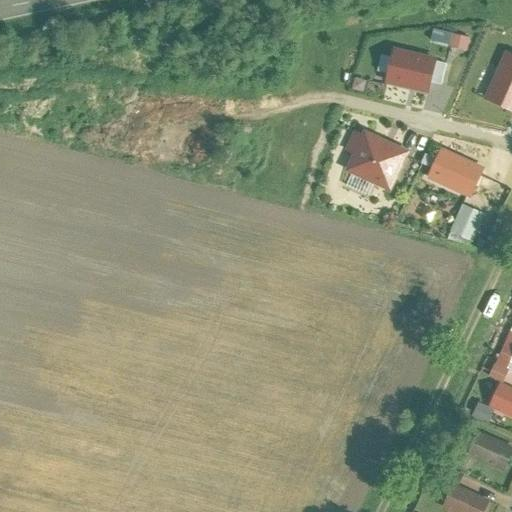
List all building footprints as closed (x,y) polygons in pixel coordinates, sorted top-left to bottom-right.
[(464,39),(453,36),(450,50),(462,52),(464,39)] [(435,61),(394,51),(385,84),(427,95),(435,61)] [(511,55),(506,53),(485,99),(511,111),(511,55)] [(362,138),(353,133),(343,153),(352,157),(345,171),(390,193),(409,155),(364,133),(362,138)] [(483,170),(440,150),(427,179),(470,199),(483,170)] [(368,193),(371,183),(349,176),(346,186),(368,193)] [(464,205),(451,232),(473,243),(486,215),(464,205)] [(511,325),(491,379),(504,383),(509,370),(511,371),(511,325)] [(511,389),(501,385),(491,406),(511,415),(511,389)] [(508,445),(478,432),(468,455),(497,468),(508,445)] [(476,511),(482,500),(454,486),(444,506),(456,511),(476,511)]
